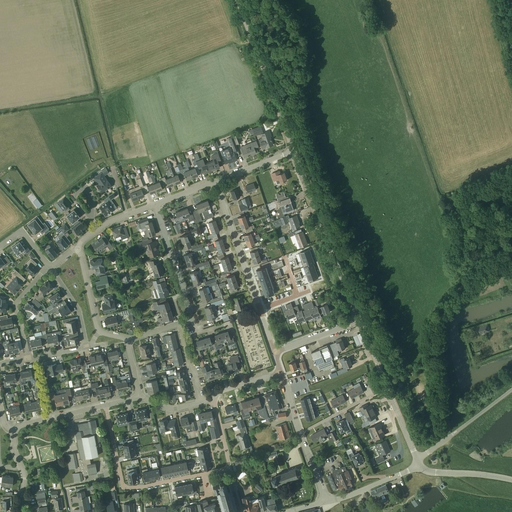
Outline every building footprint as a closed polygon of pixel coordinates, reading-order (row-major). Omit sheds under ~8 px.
[(271,137),(269,132),(261,134),(262,138),(260,139),(260,140),(259,140),(262,149),(266,148),(272,145),(269,137),(271,137)] [(235,141),(234,142),(236,145),(241,143),(239,138),(242,137),(240,133),(233,136),(235,141)] [(236,145),(234,142),(232,136),(227,138),(230,147),(220,151),(225,164),(231,161),(232,162),(236,161),(234,154),(238,152),(235,145),(236,145)] [(255,154),(255,153),(257,152),(256,148),(258,147),(256,142),(240,147),(241,150),(244,158),(255,154)] [(213,162),(209,163),(211,170),(219,167),(217,162),(220,161),(218,154),(215,155),(211,156),(213,162)] [(204,173),(211,170),(209,163),(204,165),(202,160),(196,162),(197,164),(199,169),(202,168),(204,173)] [(195,168),(189,170),(191,178),(197,176),(195,171),(199,169),(197,164),(194,165),(195,168)] [(179,179),(182,178),(179,171),(177,172),(178,175),(174,176),(171,169),(169,169),(170,174),(172,177),(171,178),(174,185),(180,182),(179,179)] [(191,178),(189,170),(183,172),(183,173),(186,180),(191,178)] [(279,171),(276,173),(272,174),(274,181),(278,180),(279,179),(281,183),(281,182),(282,183),(285,182),(284,181),(287,180),(284,173),(280,174),(279,171)] [(111,187),(106,180),(101,173),(94,178),(97,183),(98,183),(99,185),(97,186),(101,193),(111,187)] [(168,187),(174,185),(171,178),(166,180),(165,177),(161,178),(164,184),(166,183),(168,187)] [(134,188),(138,199),(144,196),(140,187),(143,186),(140,178),(136,179),(139,186),(134,188)] [(159,182),(153,185),(156,192),(162,189),(159,182)] [(256,190),(253,184),(245,186),(248,193),(256,190)] [(150,194),(156,192),(153,185),(147,187),(150,194)] [(132,201),(138,199),(134,188),(128,190),(129,194),(132,201)] [(240,197),(237,189),(230,192),(233,200),(240,197)] [(117,195),(114,192),(108,196),(110,200),(117,195)] [(284,217),(285,216),(284,214),(294,210),(290,202),(291,202),(289,196),(286,197),(279,200),(280,202),(279,203),(280,206),(282,213),(284,217)] [(70,205),(65,197),(58,202),(61,206),(60,206),(63,210),(62,211),(64,214),(70,209),(68,207),(70,205)] [(248,209),(244,198),(241,199),(243,204),(239,205),(241,211),(248,209)] [(41,205),(37,199),(33,201),(38,208),(41,205)] [(114,210),(108,201),(99,207),(101,211),(103,213),(105,216),(114,210)] [(207,201),(201,203),(207,219),(214,217),(212,213),(209,214),(207,209),(210,208),(207,201)] [(201,203),(195,205),(197,210),(198,213),(199,213),(202,211),(205,220),(207,219),(201,203)] [(187,209),(181,211),(184,218),(184,220),(185,220),(188,218),(189,222),(194,220),(195,223),(196,223),(199,222),(196,216),(195,213),(192,214),(189,215),(187,209)] [(79,217),(73,210),(66,216),(72,223),(79,217)] [(176,217),(174,218),(175,222),(178,221),(179,223),(185,221),(184,220),(184,218),(181,211),(175,213),(176,217)] [(237,218),(239,223),(253,219),(252,216),(245,219),(244,215),(237,218)] [(289,234),(295,231),(294,230),(300,228),(298,221),(299,221),(297,216),(289,219),(287,219),(286,216),(285,216),(282,218),(281,218),(273,221),(275,227),(283,224),(283,225),(290,222),(293,230),(288,232),(289,234)] [(46,234),(49,231),(48,229),(44,223),(40,226),(34,219),(28,224),(35,234),(39,230),(42,234),(44,232),(46,234)] [(146,219),(137,222),(138,227),(140,226),(142,232),(144,231),(153,228),(151,222),(148,223),(146,219)] [(245,228),(246,231),(252,229),(251,226),(248,227),(247,223),(254,221),(253,219),(239,223),(242,229),(245,228)] [(208,223),(210,228),(217,226),(214,220),(208,223)] [(88,227),(83,222),(77,227),(75,224),(71,228),(73,231),(74,230),(78,235),(81,233),(85,230),(88,227)] [(60,228),(64,233),(67,231),(69,229),(65,224),(60,228)] [(121,226),(112,230),(115,238),(120,236),(121,240),(129,237),(125,228),(122,229),(121,226)] [(219,232),(217,226),(210,228),(212,234),(219,232)] [(153,228),(144,231),(145,235),(143,235),(144,237),(141,238),(142,241),(148,239),(148,237),(155,234),(153,228)] [(252,239),(254,238),(259,236),(258,234),(251,237),(250,233),(253,232),(252,229),(246,231),(247,234),(244,235),(246,241),(252,239)] [(295,231),(289,234),(290,237),(293,244),(295,243),(297,249),(307,245),(302,232),(296,234),(295,231)] [(63,239),(66,237),(62,232),(57,236),(59,239),(56,241),(62,250),(63,249),(64,249),(66,248),(65,247),(68,245),(63,239)] [(182,243),(189,241),(188,238),(191,237),(190,234),(180,237),(182,243)] [(113,247),(106,238),(103,240),(102,238),(96,242),(95,241),(91,244),(97,252),(103,247),(105,249),(107,247),(109,250),(113,247)] [(151,243),(150,239),(137,244),(139,249),(147,246),(149,252),(148,253),(149,257),(158,254),(155,246),(156,246),(155,241),(151,243)] [(214,241),(216,247),(223,244),(221,239),(214,241)] [(252,239),(246,241),(248,247),(254,245),(252,239)] [(189,241),(182,243),(184,249),(191,247),(189,241)] [(23,247),(19,242),(12,247),(17,254),(24,250),(26,253),(30,251),(25,245),(23,247)] [(56,247),(51,242),(46,246),(48,248),(45,250),(51,258),(57,254),(53,249),(56,247)] [(217,253),(218,257),(223,255),(222,251),(225,250),(223,244),(216,247),(214,248),(209,249),(209,250),(210,252),(214,251),(215,251),(217,250),(218,253),(217,253)] [(204,248),(203,246),(197,248),(198,251),(201,250),(203,256),(207,255),(205,248),(204,248)] [(257,250),(250,252),(252,258),(259,255),(257,250)] [(308,250),(299,253),(301,260),(311,257),(308,250)] [(184,256),(186,262),(193,259),(196,258),(194,252),(184,256)] [(221,263),(222,266),(230,263),(227,257),(225,258),(223,255),(218,257),(219,260),(220,260),(221,263)] [(259,255),(252,258),(254,264),(261,261),(259,255)] [(11,262),(7,257),(2,260),(0,257),(0,266),(6,263),(7,265),(11,262)] [(311,257),(301,260),(304,267),(303,267),(303,268),(313,264),(311,257)] [(36,263),(31,258),(26,263),(28,265),(25,269),(33,276),(33,275),(34,275),(36,273),(35,273),(38,270),(33,266),(36,263)] [(105,273),(101,259),(90,261),(92,269),(94,269),(96,275),(105,273)] [(151,266),(154,272),(150,274),(151,277),(155,276),(155,277),(163,274),(162,270),(161,270),(158,263),(157,263),(156,259),(149,262),(150,266),(151,266)] [(193,259),(186,262),(188,268),(194,266),(194,263),(193,259)] [(230,263),(222,266),(224,271),(221,272),(222,275),(230,272),(229,270),(232,269),(230,263)] [(313,264),(303,268),(305,274),(315,271),(312,264),(313,264)] [(265,266),(256,269),(258,275),(267,271),(265,266)] [(21,275),(15,270),(12,274),(16,277),(10,283),(12,284),(8,288),(15,294),(18,290),(17,289),(23,283),(18,278),(21,275)] [(123,275),(122,270),(119,270),(120,276),(122,275),(123,278),(121,279),(122,283),(124,282),(124,283),(129,282),(127,274),(123,275)] [(189,273),(191,280),(202,276),(200,270),(196,271),(189,273)] [(267,271),(258,275),(260,280),(269,277),(267,271)] [(315,271),(305,274),(308,281),(317,278),(315,271)] [(112,278),(111,275),(100,277),(100,281),(96,282),(98,289),(108,287),(107,283),(109,282),(111,281),(112,280),(112,279),(112,278)] [(228,284),(236,281),(234,275),(226,278),(228,284)] [(202,276),(191,280),(193,286),(206,282),(205,279),(203,279),(202,276)] [(269,277),(260,280),(262,285),(271,282),(269,277)] [(153,282),(155,289),(153,290),(156,298),(168,295),(164,282),(160,283),(159,280),(153,282)] [(236,281),(228,284),(230,289),(229,290),(230,294),(237,291),(236,288),(238,287),(236,281)] [(34,298),(38,302),(44,298),(43,295),(53,288),(49,282),(47,283),(47,282),(43,285),(43,286),(40,288),(41,291),(37,296),(36,295),(33,297),(33,298),(34,298)] [(271,282),(262,285),(264,291),(273,287),(271,282)] [(199,290),(201,296),(210,293),(208,287),(199,290)] [(273,287),(264,291),(266,296),(275,293),(273,287)] [(61,298),(57,292),(49,298),(51,300),(50,300),(49,302),(53,307),(60,303),(58,300),(61,298)] [(210,293),(201,296),(202,302),(212,299),(210,293)] [(112,295),(104,297),(105,301),(106,301),(106,304),(102,305),(103,313),(116,310),(114,301),(113,301),(112,295)] [(245,308),(241,296),(232,299),(236,311),(245,308)] [(34,298),(31,302),(32,302),(30,304),(28,302),(24,306),(24,308),(23,309),(23,310),(24,310),(24,311),(25,311),(27,317),(29,317),(29,318),(34,313),(35,314),(38,311),(34,307),(35,306),(38,308),(41,305),(38,302),(34,298)] [(159,308),(161,313),(170,310),(167,302),(160,304),(159,301),(152,303),(154,310),(159,308)] [(308,303),(307,303),(313,318),(320,315),(320,314),(318,309),(317,307),(314,308),(312,303),(311,301),(308,303)] [(71,312),(66,304),(62,307),(60,303),(48,312),(48,315),(54,311),(55,312),(58,309),(63,316),(65,314),(66,314),(67,315),(68,314),(71,313),(71,312)] [(285,312),(283,313),(285,317),(287,317),(288,319),(296,316),(293,308),(291,305),(291,303),(285,305),(287,310),(285,311),(284,311),(285,312)] [(307,303),(302,305),(304,312),(302,313),(305,320),(305,321),(306,321),(313,318),(307,303)] [(322,308),(318,309),(320,314),(323,313),(324,315),(330,312),(327,304),(321,307),(322,308)] [(204,308),(206,314),(213,312),(211,306),(204,308)] [(297,306),(293,308),(296,316),(298,322),(305,320),(302,313),(301,311),(299,312),(299,311),(299,310),(297,306)] [(172,318),(170,310),(161,313),(162,317),(157,319),(158,321),(156,322),(157,325),(159,324),(160,326),(166,324),(165,321),(172,318)] [(213,312),(206,314),(208,320),(219,317),(217,311),(213,312)] [(11,318),(3,320),(2,316),(0,316),(0,322),(1,328),(13,326),(13,325),(14,324),(13,321),(12,321),(11,318)] [(117,325),(116,317),(105,319),(106,323),(106,324),(107,327),(117,325)] [(67,328),(75,326),(74,321),(70,322),(69,318),(62,320),(63,323),(66,323),(67,328)] [(487,323),(475,327),(477,334),(489,330),(487,323)] [(75,326),(67,328),(68,333),(65,333),(66,336),(66,337),(73,335),(72,332),(76,331),(75,326)] [(51,333),(53,344),(59,343),(58,339),(61,338),(59,331),(51,333)] [(221,334),(224,342),(227,341),(228,346),(234,344),(232,337),(229,338),(227,332),(221,334)] [(48,345),(53,344),(51,333),(43,335),(44,342),(47,341),(48,345)] [(360,333),(353,336),(358,346),(365,343),(360,333)] [(167,343),(167,344),(176,342),(174,334),(165,336),(167,341),(167,343)] [(221,343),(224,342),(221,334),(215,335),(217,342),(215,343),(217,350),(222,348),(221,343)] [(34,337),(37,348),(42,347),(41,342),(44,342),(43,335),(34,337)] [(66,337),(66,336),(61,337),(62,341),(64,340),(65,346),(70,345),(70,344),(79,343),(78,337),(73,338),(73,335),(66,337)] [(34,337),(34,336),(29,337),(29,338),(26,339),(27,345),(31,345),(32,349),(37,348),(34,337)] [(160,349),(159,346),(160,345),(157,337),(152,338),(154,347),(155,350),(156,350),(158,357),(161,356),(159,349),(160,349)] [(203,340),(205,347),(209,346),(210,351),(216,349),(214,344),(212,345),(209,337),(203,340)] [(12,343),(14,352),(20,351),(18,345),(21,345),(20,338),(15,339),(15,342),(12,343)] [(337,345),(334,346),(333,343),(327,346),(312,353),(319,370),(334,364),(331,357),(338,354),(337,351),(339,350),(340,350),(345,348),(343,341),(342,341),(342,340),(341,338),(336,341),(337,345)] [(3,342),(5,348),(8,348),(9,353),(14,352),(12,343),(9,344),(8,341),(6,341),(6,340),(3,341),(3,342)] [(205,347),(203,340),(196,342),(199,349),(196,350),(198,355),(204,353),(202,348),(205,347)] [(176,342),(167,344),(169,352),(179,349),(178,349),(176,342)] [(151,356),(149,344),(139,346),(142,358),(151,356)] [(172,359),(181,357),(179,349),(169,352),(171,351),(172,359)] [(95,355),(97,366),(108,364),(106,357),(102,358),(101,354),(95,355)] [(97,366),(95,355),(89,357),(90,362),(85,363),(87,368),(90,368),(90,365),(91,365),(94,364),(95,367),(97,366)] [(239,355),(236,356),(230,358),(231,363),(226,364),(229,373),(237,371),(236,366),(239,365),(242,363),(239,355)] [(181,357),(172,359),(174,367),(183,365),(181,357)] [(346,367),(347,368),(353,366),(350,358),(345,360),(344,358),(339,360),(343,368),(346,367)] [(82,366),(80,359),(70,361),(71,368),(72,368),(73,372),(79,370),(79,366),(82,366)] [(307,368),(305,361),(299,363),(300,364),(296,365),(295,362),(289,364),(292,371),(298,369),(297,369),(301,367),(302,370),(307,368)] [(213,370),(215,378),(221,376),(219,370),(222,369),(220,362),(214,364),(216,369),(213,370)] [(56,364),(46,366),(48,371),(49,375),(58,373),(58,372),(63,371),(62,364),(56,366),(56,364)] [(209,380),(215,378),(213,370),(210,371),(208,366),(202,368),(204,375),(207,374),(209,380)] [(31,370),(25,371),(27,380),(30,379),(31,383),(34,382),(35,388),(38,388),(36,377),(32,377),(31,370)] [(178,378),(178,379),(186,377),(185,374),(184,374),(183,370),(175,372),(176,375),(168,377),(169,379),(176,377),(177,378),(178,378)] [(22,379),(19,380),(20,385),(25,384),(24,380),(27,380),(25,371),(20,372),(22,379)] [(120,379),(123,389),(128,388),(127,382),(130,381),(128,373),(125,374),(125,375),(120,377),(120,379)] [(15,378),(15,374),(8,375),(6,375),(6,379),(3,379),(4,387),(13,386),(12,383),(16,382),(16,381),(17,381),(16,378),(15,378)] [(117,390),(123,389),(120,379),(115,380),(114,376),(111,377),(113,384),(116,383),(117,390)] [(157,383),(155,377),(149,378),(150,381),(146,382),(148,393),(159,391),(158,387),(157,387),(156,383),(157,383)] [(178,379),(180,386),(186,385),(185,380),(187,379),(186,377),(178,379)] [(105,387),(102,387),(103,395),(110,394),(107,379),(104,380),(105,387)] [(87,386),(80,387),(83,399),(90,397),(89,393),(92,392),(92,391),(90,384),(90,382),(89,383),(87,386)] [(103,395),(102,387),(98,388),(97,383),(90,384),(92,391),(95,390),(97,397),(103,395)] [(353,386),(358,395),(364,392),(359,383),(353,386)] [(180,386),(181,393),(182,394),(190,392),(189,389),(187,389),(186,385),(180,386)] [(76,401),(83,399),(80,387),(74,389),(74,390),(70,391),(71,394),(72,397),(75,396),(76,401)] [(352,399),(358,395),(353,387),(354,389),(348,392),(352,399)] [(60,394),(62,404),(69,402),(68,395),(71,394),(70,391),(70,388),(65,390),(66,392),(60,394)] [(56,405),(62,404),(60,394),(55,395),(54,392),(49,393),(51,399),(54,398),(56,405)] [(182,394),(181,393),(171,396),(172,397),(170,398),(170,400),(172,400),(173,402),(176,401),(175,398),(178,398),(178,397),(181,396),(182,401),(190,399),(189,395),(190,395),(190,392),(182,394)] [(266,402),(263,403),(265,411),(268,419),(276,416),(274,411),(280,409),(275,392),(264,395),(266,402)] [(343,395),(337,398),(340,405),(346,402),(343,395)] [(309,396),(300,400),(302,405),(311,402),(309,396)] [(250,400),(253,409),(257,408),(259,415),(266,419),(268,419),(265,411),(263,403),(260,404),(258,397),(254,398),(254,399),(250,400)] [(334,408),(340,405),(337,398),(330,402),(334,408)] [(248,410),(253,409),(250,400),(245,402),(245,401),(241,402),(243,410),(240,411),(242,418),(250,416),(248,410)] [(311,402),(302,405),(304,410),(313,407),(311,402)] [(231,406),(225,407),(226,414),(233,412),(234,415),(238,414),(236,407),(235,407),(235,404),(233,405),(232,405),(231,405),(231,406)] [(367,405),(359,408),(360,410),(361,410),(363,415),(366,414),(374,411),(374,410),(375,409),(374,405),(372,405),(368,407),(367,405)] [(313,407),(304,410),(305,415),(315,412),(313,407)] [(146,409),(135,411),(137,420),(142,418),(143,421),(148,419),(146,409)] [(211,411),(205,413),(206,421),(210,420),(211,427),(209,428),(212,439),(220,437),(215,417),(212,417),(211,411)] [(374,411),(366,414),(368,421),(364,422),(366,426),(372,423),(371,420),(377,417),(374,411)] [(315,412),(305,415),(307,420),(317,417),(315,412)] [(349,412),(344,415),(348,422),(350,422),(352,420),(353,420),(349,412)] [(127,413),(116,416),(118,426),(123,425),(123,423),(129,421),(127,413)] [(206,421),(205,413),(198,414),(200,420),(196,421),(198,431),(205,429),(203,421),(206,421)] [(241,419),(240,416),(237,417),(238,420),(235,421),(238,429),(239,428),(241,434),(236,436),(240,450),(250,447),(246,433),(247,433),(243,419),(241,419)] [(189,425),(187,417),(180,419),(182,427),(186,426),(186,429),(192,428),(193,431),(197,430),(196,421),(191,423),(191,424),(189,425)] [(167,421),(166,419),(159,421),(161,427),(159,427),(160,432),(173,429),(175,438),(179,437),(175,419),(167,421)] [(97,473),(95,463),(91,464),(89,457),(98,455),(96,447),(100,446),(95,420),(88,421),(88,422),(78,424),(79,431),(75,432),(79,452),(75,453),(66,455),(69,469),(74,468),(75,473),(72,474),(74,482),(83,480),(83,481),(85,480),(86,479),(85,477),(84,477),(84,476),(97,473)] [(343,421),(337,424),(338,426),(338,427),(340,431),(340,430),(341,433),(344,431),(345,432),(346,432),(348,434),(352,432),(349,426),(346,427),(343,421)] [(289,437),(285,424),(275,427),(279,440),(289,437)] [(385,435),(380,424),(369,428),(371,433),(373,432),(376,439),(385,435)] [(324,429),(317,433),(311,437),(314,443),(319,440),(320,443),(327,439),(325,436),(327,435),(324,429)] [(339,438),(334,431),(330,433),(333,438),(334,441),(339,438)] [(385,441),(378,444),(375,445),(378,452),(381,451),(382,455),(390,451),(388,446),(387,447),(385,441)] [(128,444),(123,445),(124,451),(135,448),(135,449),(136,448),(135,442),(133,442),(128,444)] [(207,447),(197,449),(198,456),(208,454),(207,447)] [(135,448),(124,451),(125,457),(130,456),(136,454),(135,449),(135,448)] [(353,452),(348,454),(351,460),(354,459),(357,465),(358,465),(358,466),(363,464),(362,463),(363,462),(362,460),(363,459),(361,455),(360,455),(359,453),(356,454),(355,453),(354,454),(353,452)] [(208,454),(198,456),(200,463),(210,461),(208,454)] [(383,455),(375,459),(376,461),(372,463),(373,466),(385,460),(383,455)] [(210,461),(200,463),(202,471),(212,468),(210,461)] [(158,466),(152,467),(152,470),(153,470),(155,479),(160,477),(158,466)] [(347,470),(345,466),(332,472),(336,479),(334,480),(336,483),(337,483),(341,491),(352,486),(350,479),(351,479),(348,470),(347,470)] [(279,482),(278,483),(279,485),(280,484),(279,484),(282,483),(283,483),(285,482),(286,482),(289,481),(289,480),(292,480),(292,479),(295,478),(295,479),(296,478),(298,477),(299,477),(299,476),(300,474),(301,474),(301,473),(300,473),(299,471),(300,470),(299,469),(298,470),(296,469),(296,468),(295,468),(295,469),(293,470),(293,469),(292,469),(292,470),(289,471),(289,470),(288,470),(288,471),(276,475),(276,477),(277,476),(279,482)] [(133,469),(126,470),(128,476),(127,476),(128,480),(128,479),(129,483),(136,481),(134,475),(133,469)] [(239,480),(246,474),(243,471),(236,476),(239,480)] [(216,508),(217,511),(233,511),(234,511),(233,511),(236,510),(235,506),(236,505),(235,505),(234,502),(235,501),(234,497),(233,497),(232,494),(233,494),(232,493),(231,490),(232,489),(232,488),(231,487),(230,484),(231,483),(230,483),(229,483),(229,484),(227,484),(226,484),(225,484),(223,483),(223,482),(222,482),(222,483),(220,484),(219,483),(220,485),(218,486),(217,486),(217,487),(216,487),(214,488),(213,488),(213,489),(214,493),(214,494),(214,495),(216,494),(217,497),(216,498),(216,499),(217,498),(218,501),(217,502),(218,506),(219,506),(219,507),(216,508)] [(191,483),(186,484),(187,493),(188,496),(197,494),(195,488),(193,488),(191,483)] [(389,491),(386,484),(371,491),(374,497),(389,491)] [(176,493),(173,494),(174,500),(177,499),(176,495),(182,494),(180,485),(174,487),(176,493)] [(72,497),(73,500),(85,497),(84,491),(87,490),(86,487),(79,488),(80,491),(76,492),(77,496),(72,497)] [(37,497),(45,495),(44,492),(45,492),(45,488),(44,488),(41,489),(36,490),(37,497)] [(58,499),(57,491),(50,492),(52,499),(53,499),(55,511),(62,510),(61,498),(58,499)] [(47,511),(45,495),(37,497),(38,504),(39,508),(38,508),(39,511),(47,511)] [(251,503),(249,496),(242,498),(244,506),(246,505),(247,511),(259,511),(257,502),(251,503)] [(11,497),(2,497),(2,509),(9,509),(9,501),(11,501),(11,497)] [(265,497),(257,499),(260,511),(274,511),(277,511),(274,498),(266,501),(265,497)] [(114,508),(113,501),(105,502),(107,511),(105,511),(116,511),(115,508),(114,508)] [(217,511),(216,508),(215,503),(208,505),(207,501),(197,504),(198,511),(217,511)]
